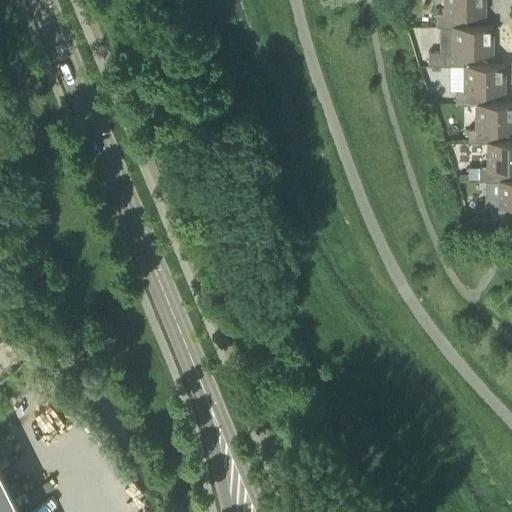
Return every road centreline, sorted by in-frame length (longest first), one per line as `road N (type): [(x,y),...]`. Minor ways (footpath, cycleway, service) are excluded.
road 1 (secondary): [(42,0),(191,357)]
road 2 (secondary): [(261,511),(191,357)]
road 3 (secondary): [(191,357),(229,511)]
